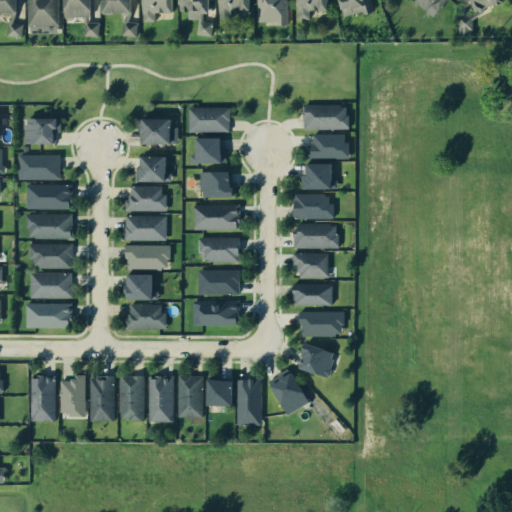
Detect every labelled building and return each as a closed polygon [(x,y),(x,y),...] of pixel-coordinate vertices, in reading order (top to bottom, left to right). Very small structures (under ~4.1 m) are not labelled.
[(0,0),(14,0),(14,13),(10,13),(0,13),(0,0)] [(26,0),(56,0),(57,25),(55,32),(29,32),(26,25),(26,0)] [(73,16),(71,19),(65,19),(63,16),(62,0),(88,0),(89,16),(87,16),(83,16),(73,16)] [(100,0),(129,0),(129,12),(125,12),(100,12),(100,0)] [(153,11),(153,20),(141,20),(141,0),(171,0),(171,11),(153,11)] [(201,12),(201,20),(197,19),(197,18),(186,18),(186,11),(177,11),(177,0),(206,0),(207,12),(201,12)] [(247,0),(247,9),(229,9),(229,18),(217,18),(217,0),(247,0)] [(274,20),(255,20),(255,0),(285,0),(286,23),(274,23),(274,20)] [(308,9),(307,18),(296,18),(296,0),(325,0),(325,9),(308,9)] [(368,0),(371,10),(361,13),(360,10),(341,15),(336,0),(368,0)] [(443,0),(430,15),(412,0),(443,0)] [(501,0),(490,5),(489,3),(473,10),(468,0),(501,0)] [(119,34),(121,20),(125,12),(129,12),(126,21),(136,22),(134,36),(119,34)] [(14,13),(11,22),(21,24),(19,37),(5,35),(7,21),(10,13),(14,13)] [(87,21),(97,22),(97,36),(82,35),(83,21),(83,16),(87,16),(87,21)] [(472,16),(458,16),(459,33),(472,33),(472,16)] [(209,35),(195,33),(197,19),(201,20),(211,21),(209,35)] [(339,106),(344,105),(344,113),(347,113),(347,127),(302,128),(301,105),(338,104),(339,106)] [(186,106),(228,107),(228,130),(186,129),(186,106)] [(23,117),(55,117),(55,142),(23,142),(23,117)] [(136,118),(168,117),(169,126),(176,126),(176,142),(138,142),(138,130),(136,130),(136,118)] [(308,143),(311,143),(311,133),(342,133),(342,141),(347,141),(347,158),(306,158),(306,147),(308,147),(308,143)] [(194,153),(194,137),(218,136),(219,148),(224,147),(224,161),(188,162),(188,153),(194,153)] [(16,154),(58,153),(58,177),(16,177),(16,154)] [(137,156),(163,155),(163,172),(169,172),(169,180),(135,181),(135,166),(137,166),(137,156)] [(304,163),(330,163),(330,179),(335,179),(335,187),(329,187),(329,188),(304,188),(304,187),(300,187),(300,174),(304,174),(304,163)] [(199,170),(227,170),(227,182),(228,182),(229,185),(231,185),(231,195),(201,196),(201,189),(199,189),(199,170)] [(25,183),(70,183),(70,208),(25,207),(25,183)] [(127,198),(127,194),(129,194),(129,184),(160,184),(160,193),(165,193),(165,209),(123,209),(123,198),(127,198)] [(293,193),(322,193),(322,195),(327,195),(327,202),(331,202),(331,218),(293,217),(293,193)] [(192,228),(192,204),(238,204),(238,221),(235,221),(235,228),(192,228)] [(25,212),(70,212),(70,237),(25,237),(25,212)] [(123,214),(165,214),(165,239),(123,239),(123,214)] [(291,229),(296,228),(296,222),(328,222),(328,225),(335,225),(335,233),(338,233),(338,247),(291,246),(291,229)] [(197,236),(237,236),(238,261),(208,261),(208,258),(201,258),(201,250),(198,250),(197,236)] [(36,264),(32,264),(32,257),(28,257),(28,243),(70,242),(70,256),(68,256),(68,263),(67,263),(67,267),(36,267),(36,264)] [(124,243),(168,244),(168,268),(123,267),(124,243)] [(294,264),(290,264),(290,251),(325,251),(326,276),(298,276),(298,271),(294,271),(294,264)] [(196,269),(238,269),(238,294),(196,294),(196,269)] [(29,272),(70,271),(70,296),(29,296),(29,272)] [(124,273),(151,273),(151,290),(156,290),(156,298),(124,299),(124,291),(122,291),(122,284),(124,284),(124,273)] [(290,283),(331,283),(331,303),(290,303),(290,283)] [(192,300),(238,299),(238,324),(192,324),(192,300)] [(24,302),(70,302),(70,320),(67,320),(67,326),(24,327),(24,302)] [(126,317),(126,313),(128,313),(128,303),(159,303),(159,311),(164,311),(164,328),(122,328),(122,317),(126,317)] [(297,309),(342,309),(342,323),(340,323),(340,334),(300,335),(300,323),(297,323),(297,309)] [(306,342),(298,367),(330,377),(337,352),(306,342)] [(60,372),(61,420),(85,419),(84,371),(60,372)] [(31,372),(31,420),(55,420),(55,372),(31,372)] [(271,385),(292,372),(309,403),(289,415),(271,385)] [(90,374),(91,419),(115,419),(114,374),(90,374)] [(179,374),(204,374),(204,415),(178,415),(179,374)] [(119,375),(119,417),(144,418),(145,375),(119,375)] [(150,376),(151,421),(173,421),(172,375),(150,376)] [(208,376),(208,405),(231,405),(231,377),(208,376)] [(238,378),(262,378),(261,425),(238,424),(238,378)]
